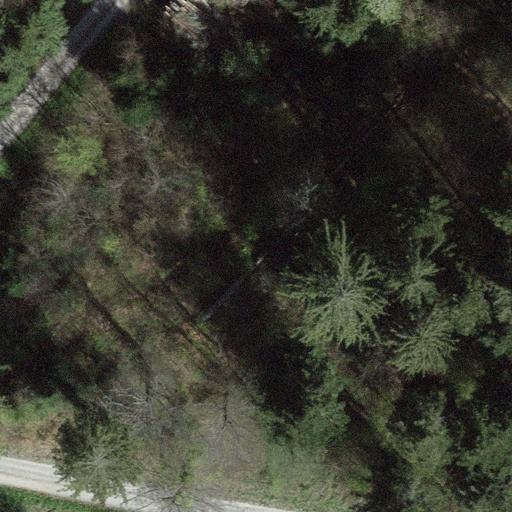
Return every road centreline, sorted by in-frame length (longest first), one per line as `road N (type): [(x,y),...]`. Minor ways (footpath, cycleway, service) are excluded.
road 1 (track): [(230,511),(0,465)]
road 2 (track): [(114,0),(0,134)]
